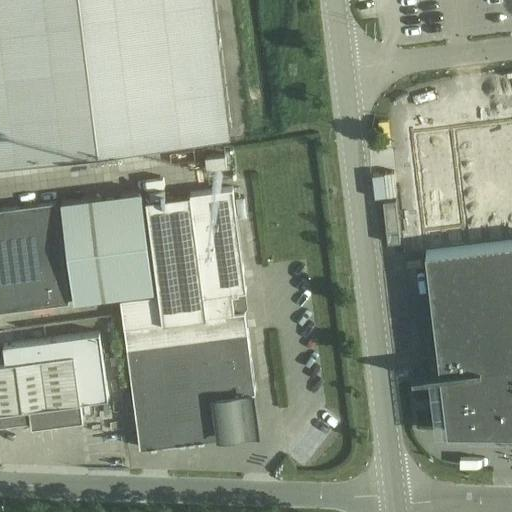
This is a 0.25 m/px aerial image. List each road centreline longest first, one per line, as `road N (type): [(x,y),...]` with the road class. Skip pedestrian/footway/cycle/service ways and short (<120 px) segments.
road 1 (unclassified): [(396,499),(348,74)]
road 2 (unclassified): [(0,479),(396,499)]
road 3 (unclassified): [(348,74),(511,51)]
